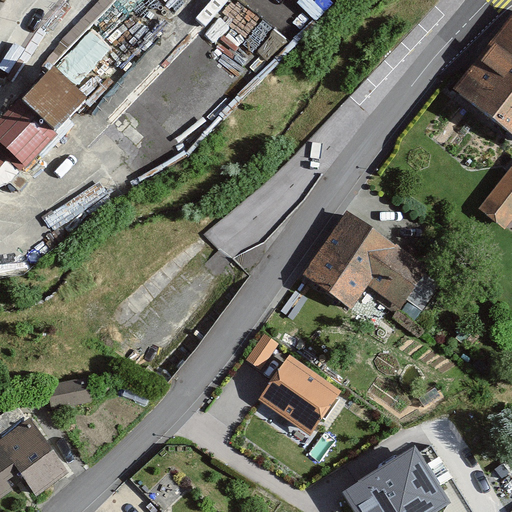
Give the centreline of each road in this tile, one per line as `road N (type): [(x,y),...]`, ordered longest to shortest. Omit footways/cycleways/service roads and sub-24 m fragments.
road 1 (tertiary): [(164,413),(450,39),(489,0)]
road 2 (unknown): [(489,511),(457,453),(436,442),(395,456),(320,511)]
road 3 (residential): [(164,413),(314,511)]
road 4 (tertiary): [(62,511),(164,413)]
